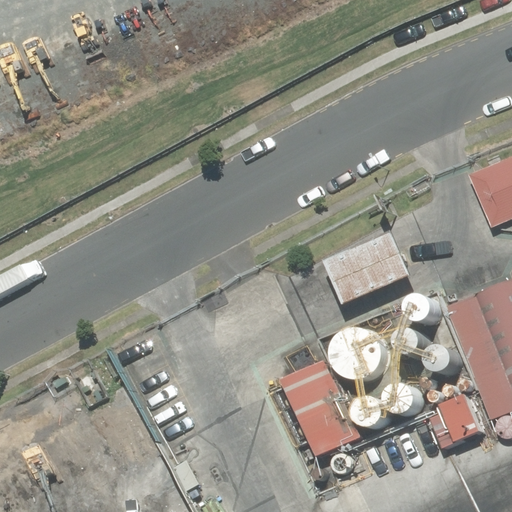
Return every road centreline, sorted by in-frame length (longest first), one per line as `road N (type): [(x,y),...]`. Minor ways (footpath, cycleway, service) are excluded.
road 1 (unclassified): [(0,328),(333,145),(511,60)]
road 2 (unknown): [(153,244),(318,511)]
road 3 (unknown): [(511,221),(482,190),(453,85)]
